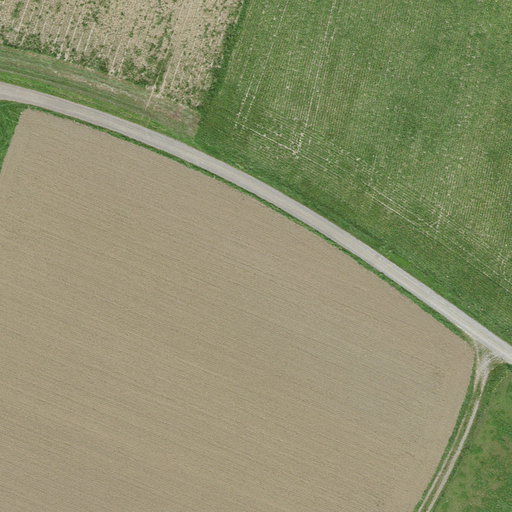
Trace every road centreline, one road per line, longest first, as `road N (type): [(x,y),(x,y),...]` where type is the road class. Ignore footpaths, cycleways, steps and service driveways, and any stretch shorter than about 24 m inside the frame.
road 1 (track): [(511,361),(222,169),(70,105),(0,89)]
road 2 (track): [(495,349),(404,511)]
